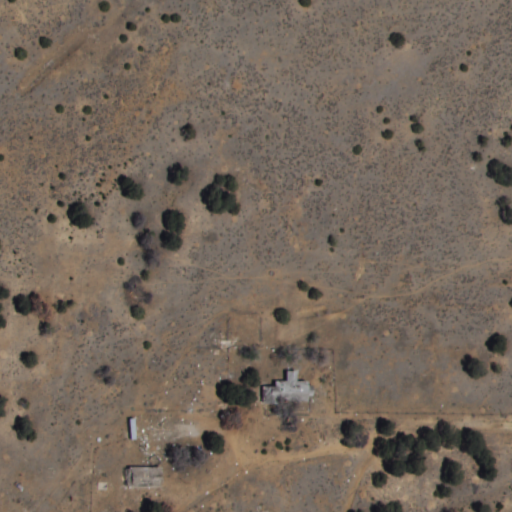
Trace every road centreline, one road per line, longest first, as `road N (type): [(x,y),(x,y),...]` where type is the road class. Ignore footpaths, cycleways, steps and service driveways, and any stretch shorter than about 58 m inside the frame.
road 1 (residential): [(511,428),(324,414),(256,418),(238,433),(251,465),(184,511)]
road 2 (residential): [(447,424),(251,465)]
